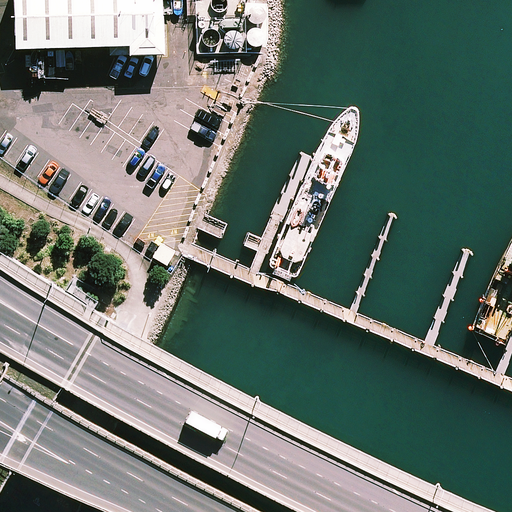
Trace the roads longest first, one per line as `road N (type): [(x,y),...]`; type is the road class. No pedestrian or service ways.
road 1 (trunk): [(75,356),(369,511)]
road 2 (trunk): [(204,511),(0,397)]
road 3 (trunk): [(187,511),(0,442)]
